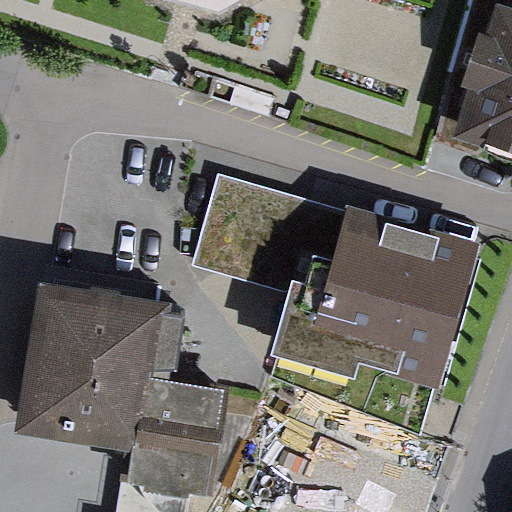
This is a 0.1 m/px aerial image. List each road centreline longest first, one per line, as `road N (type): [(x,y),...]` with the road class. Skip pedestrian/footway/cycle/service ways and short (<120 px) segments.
road 1 (residential): [(50,88),(369,183)]
road 2 (residential): [(0,298),(50,88)]
road 3 (residential): [(511,225),(369,183)]
